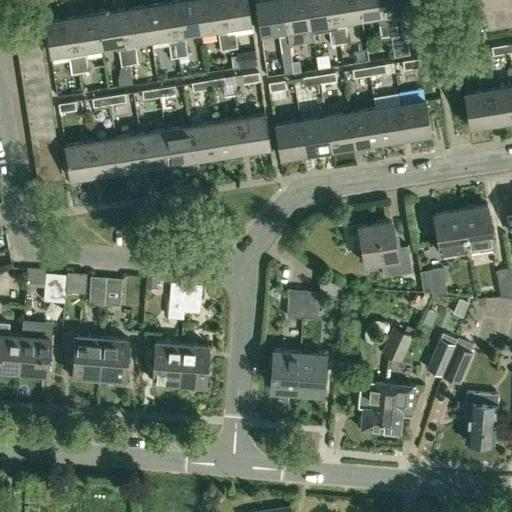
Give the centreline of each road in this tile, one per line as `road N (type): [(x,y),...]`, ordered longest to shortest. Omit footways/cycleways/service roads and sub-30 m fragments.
road 1 (residential): [(238,270),(28,253),(0,89)]
road 2 (residential): [(238,270),(301,197),(511,162)]
road 3 (tertiary): [(0,447),(234,467)]
road 4 (residential): [(234,467),(245,294),(238,270)]
road 5 (tertiary): [(234,467),(430,481)]
